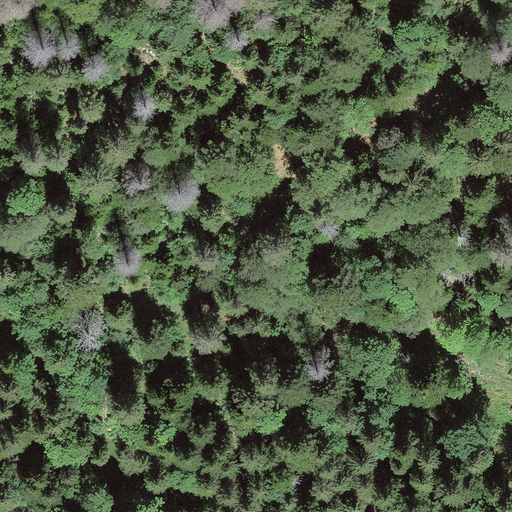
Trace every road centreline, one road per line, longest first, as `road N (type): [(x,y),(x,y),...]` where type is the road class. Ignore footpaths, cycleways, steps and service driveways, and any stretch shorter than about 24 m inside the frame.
road 1 (track): [(0,247),(123,294),(378,319),(511,369)]
road 2 (track): [(8,254),(170,481),(228,511)]
